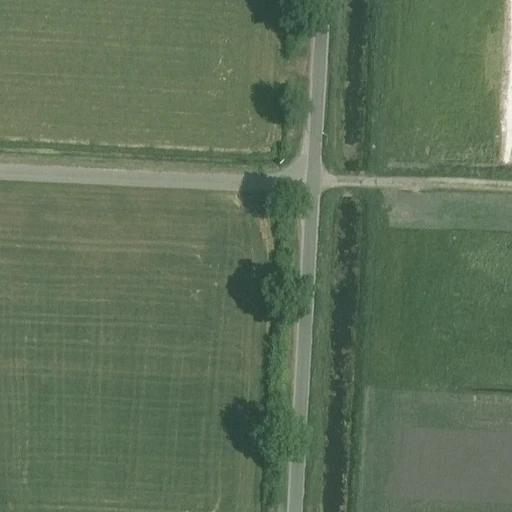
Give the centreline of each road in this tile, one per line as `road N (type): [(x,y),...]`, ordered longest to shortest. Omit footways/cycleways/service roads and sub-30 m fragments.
road 1 (unclassified): [(294,511),(322,0)]
road 2 (track): [(312,181),(511,191)]
